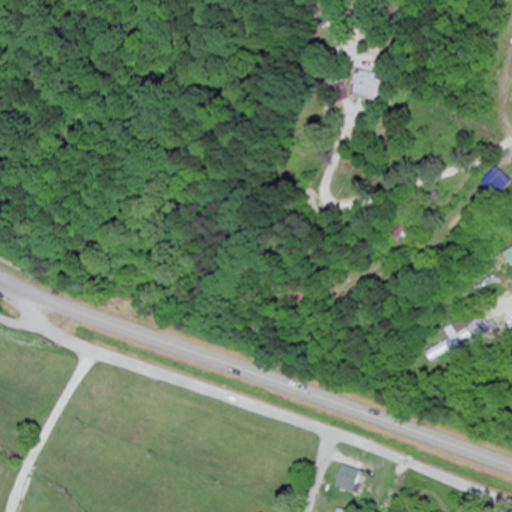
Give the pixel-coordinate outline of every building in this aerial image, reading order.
[(383,79),(357,71),(350,94),(376,102),(383,79)] [(501,200),(511,188),(511,178),(502,168),(486,184),(501,200)] [(473,328),(480,337),(492,328),(485,318),(473,328)] [(473,338),(470,331),(434,350),(438,357),(473,338)] [(334,487),(354,494),(361,472),(340,466),(334,487)]
